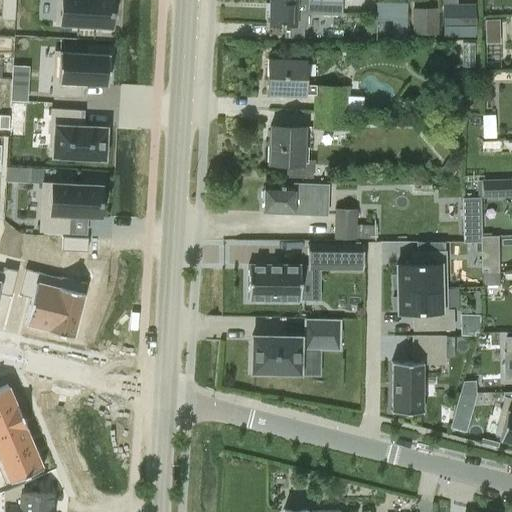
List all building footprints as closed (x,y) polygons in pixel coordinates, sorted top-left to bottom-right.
[(1,0),(0,19),(15,20),(15,0),(1,0)] [(56,0),(56,23),(110,26),(111,0),(56,0)] [(341,2),(284,0),(268,0),(268,24),(284,25),(283,37),(301,38),(302,25),(307,24),(307,14),(341,15),(341,2)] [(394,0),(393,18),(407,19),(408,1),(394,0)] [(442,4),(442,34),(474,34),(474,4),(442,4)] [(438,8),(434,8),(412,8),(412,34),(438,34),(438,8)] [(484,21),(485,45),(499,45),(498,21),(484,21)] [(54,51),(52,93),(76,95),(76,83),(86,83),(105,84),(105,85),(107,85),(109,53),(107,53),(107,54),(60,52),(60,50),(59,50),(59,51),(54,51)] [(304,60),(267,58),(265,94),(303,95),(312,95),(311,111),(347,112),(349,85),(304,84),(304,60)] [(10,100),(26,101),(27,89),(11,88),(10,100)] [(51,109),(48,155),(103,158),(105,128),(83,127),(77,127),(78,111),(51,109)] [(347,112),(311,111),(311,128),(347,129),(347,112)] [(0,114),(0,127),(9,128),(10,115),(0,114)] [(303,126),(269,125),(268,164),(281,164),(281,172),(282,172),(282,175),(311,176),(312,171),(314,172),(314,159),(302,159),(303,126)] [(494,127),(482,127),(482,138),(494,138),(494,127)] [(457,166),(447,159),(438,172),(449,178),(457,166)] [(6,167),(5,181),(11,181),(31,182),(32,168),(12,167),(6,167)] [(511,179),(482,181),(482,197),(511,195),(511,179)] [(42,183),(39,231),(68,232),(69,214),(87,215),(100,216),(101,186),(42,183)] [(261,192),(261,199),(262,200),(262,212),(326,214),(327,185),(294,184),(294,187),(291,187),(263,186),(262,191),(261,192)] [(478,203),(462,203),(462,217),(478,217),(478,203)] [(355,239),(355,238),(355,224),(356,208),(334,208),(332,238),(355,239)] [(355,224),(355,238),(375,239),(376,226),(355,224)] [(463,233),(463,241),(479,241),(479,233),(463,233)] [(62,236),(62,250),(87,251),(88,237),(62,236)] [(308,242),(308,268),(362,268),(362,242),(308,242)] [(396,275),(392,275),(392,288),(396,287),(396,286),(445,285),(445,251),(416,252),(416,264),(396,264),(396,275)] [(496,258),(480,259),(481,274),(497,273),(496,258)] [(0,280),(0,288),(12,292),(18,267),(4,263),(1,281),(0,280)] [(301,266),(248,266),(248,301),(301,301),(301,266)] [(25,269),(19,294),(31,297),(25,323),(49,329),(60,287),(37,281),(39,272),(25,269)] [(497,273),(481,274),(482,286),(498,285),(497,273)] [(397,297),(392,297),(392,310),(397,310),(397,313),(417,312),(417,329),(452,329),(452,310),(446,310),(445,285),(396,286),(396,287),(397,297)] [(49,329),(49,330),(74,337),(85,293),(60,286),(49,329)] [(250,371),(250,372),(251,372),(297,373),(298,373),(298,372),(299,345),(304,345),(304,347),(303,347),(303,348),(304,348),(336,349),(337,349),(337,348),(338,322),(338,320),(337,320),(337,321),(305,320),(304,320),(304,321),(304,340),(299,340),(299,338),(299,336),(298,336),(298,337),(252,336),(252,335),(250,335),(250,337),(251,337),(250,371)] [(479,325),(460,325),(460,335),(474,335),(474,332),(479,332),(479,325)] [(391,361),(390,411),(422,412),(422,410),(421,410),(422,363),(444,363),(444,336),(412,335),(412,353),(413,353),(413,362),(391,361)] [(458,395),(474,394),(474,382),(462,382),(458,395)] [(7,384),(0,386),(0,412),(16,406),(16,405),(7,384)] [(475,394),(474,394),(458,395),(453,413),(469,417),(475,394)] [(511,398),(504,397),(495,434),(499,435),(498,440),(511,443),(511,398)] [(16,406),(0,412),(0,435),(25,425),(25,426),(26,426),(17,404),(16,405),(16,406)] [(25,425),(0,435),(0,459),(33,445),(25,426),(25,425)] [(33,445),(0,459),(9,481),(42,467),(33,445)] [(2,511),(51,511),(51,507),(51,493),(22,492),(22,482),(3,491),(3,511),(2,511)]
